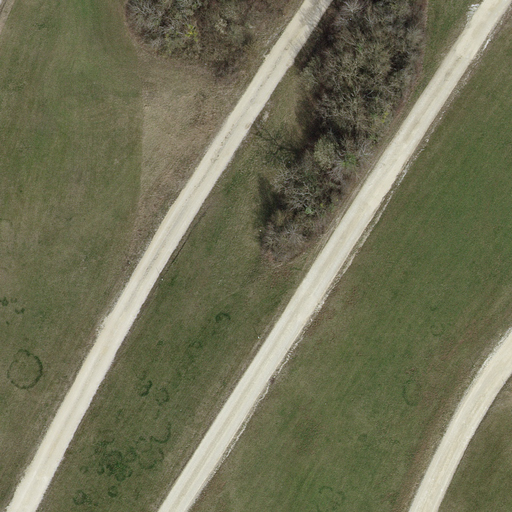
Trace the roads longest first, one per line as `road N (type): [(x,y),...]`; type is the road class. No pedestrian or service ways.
road 1 (track): [(171,511),(496,0)]
road 2 (track): [(30,511),(194,199),(315,0)]
road 3 (track): [(423,511),(453,440),(511,350)]
